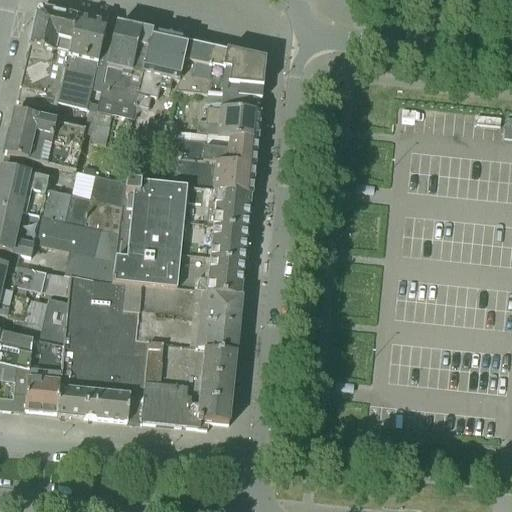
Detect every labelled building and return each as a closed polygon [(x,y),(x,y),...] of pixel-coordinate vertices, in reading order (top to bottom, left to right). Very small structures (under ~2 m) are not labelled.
[(56,107),(76,21),(42,13),(38,16),(35,18),(18,92),(19,92),(16,106),(54,115),(56,107)] [(90,94),(99,96),(114,29),(106,27),(76,21),(56,107),(86,113),(90,94)] [(134,110),(150,38),(114,29),(99,96),(95,116),(110,120),(110,119),(130,124),(134,110)] [(178,87),(186,46),(150,38),(134,110),(147,113),(150,101),(156,102),(159,91),(166,92),(168,84),(178,87)] [(210,52),(186,46),(178,87),(175,96),(207,99),(260,103),(264,64),(210,52)] [(256,144),(260,103),(207,99),(206,106),(219,106),(218,112),(206,111),(205,125),(197,124),(197,125),(196,125),(195,138),(256,144)] [(103,149),(110,120),(95,116),(88,115),(83,134),(82,138),(89,139),(88,146),(103,149)] [(12,116),(9,131),(78,147),(82,133),(12,116)] [(78,147),(9,131),(2,160),(72,176),(78,147)] [(253,172),(256,144),(195,138),(172,136),(172,143),(164,142),(162,162),(175,164),(253,172)] [(253,172),(175,164),(173,191),(251,199),(253,172)] [(94,180),(89,205),(69,199),(44,194),(47,183),(0,171),(0,213),(62,228),(83,233),(117,240),(125,186),(94,180)] [(240,302),(249,216),(251,199),(173,191),(125,186),(117,240),(110,288),(124,290),(240,302)] [(117,240),(83,233),(62,228),(0,213),(0,268),(26,275),(32,249),(69,257),(63,281),(68,282),(110,288),(117,240)] [(45,308),(10,300),(12,292),(66,302),(68,282),(63,281),(26,275),(0,268),(0,321),(40,331),(37,345),(62,351),(66,306),(46,302),(45,308)] [(122,318),(124,290),(110,288),(68,282),(66,302),(66,306),(59,385),(56,420),(139,428),(148,349),(133,348),(135,320),(122,318)] [(238,330),(240,302),(124,290),(122,318),(135,320),(238,330)] [(235,358),(238,330),(135,320),(133,348),(148,349),(235,358)] [(0,369),(14,373),(27,375),(30,344),(0,337),(0,369)] [(228,430),(233,376),(235,358),(148,349),(139,428),(206,435),(207,428),(228,430)] [(0,395),(12,398),(14,373),(0,369),(0,395)] [(23,417),(26,382),(27,375),(14,373),(12,398),(10,415),(23,417)] [(23,417),(56,420),(59,385),(26,382),(23,417)] [(0,413),(10,415),(12,398),(0,395),(0,413)]
